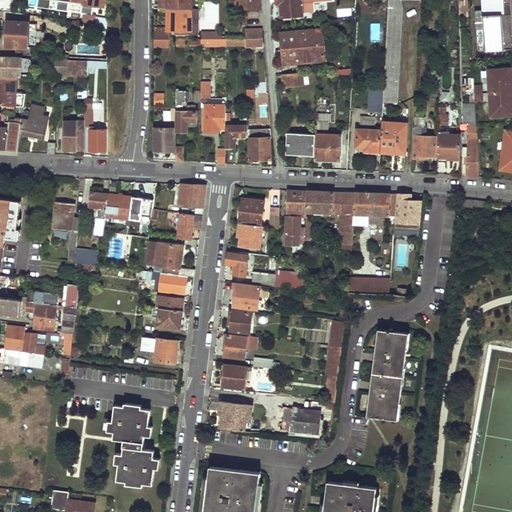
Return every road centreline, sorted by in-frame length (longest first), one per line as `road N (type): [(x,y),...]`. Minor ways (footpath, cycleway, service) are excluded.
road 1 (residential): [(180,511),(222,173)]
road 2 (residential): [(222,173),(511,193)]
road 3 (unknown): [(280,177),(269,0)]
road 4 (residential): [(133,169),(140,0)]
road 5 (residential): [(0,161),(133,169)]
road 6 (unknown): [(72,379),(194,400)]
